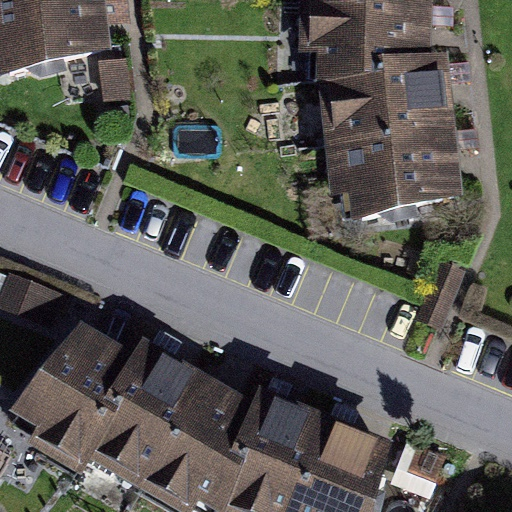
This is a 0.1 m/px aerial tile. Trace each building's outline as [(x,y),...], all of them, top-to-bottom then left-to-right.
[(0,0),(0,89),(110,72),(101,0),(0,0)] [(299,0),(296,62),(320,61),(333,216),(352,233),(465,209),(454,75),(436,68),(434,0),(299,0)] [(462,282),(435,273),(419,320),(445,329),(462,282)] [(62,308),(10,286),(0,310),(0,312),(51,334),(62,308)] [(135,372),(79,339),(20,428),(95,485),(103,472),(167,511),(396,511),(397,510),(394,462),(292,419),(258,421),(141,360),(135,372)]
